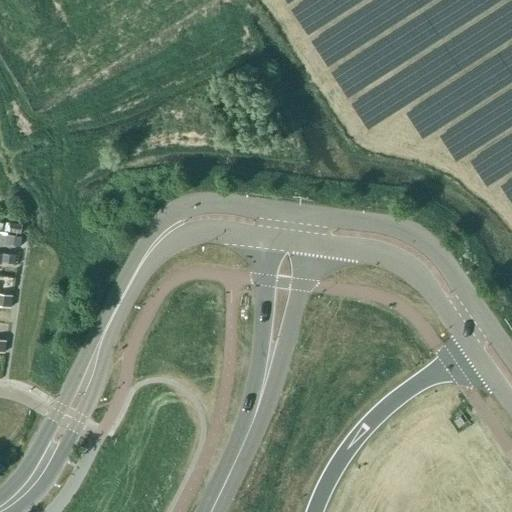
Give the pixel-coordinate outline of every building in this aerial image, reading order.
[(21,234),(22,226),(10,224),(8,232),(21,234)] [(20,247),(21,237),(7,235),(5,245),(20,247)] [(14,265),(15,256),(3,255),(1,263),(14,265)] [(10,308),(12,296),(4,295),(2,307),(10,308)] [(458,428),(464,424),(460,417),(454,422),(458,428)]
